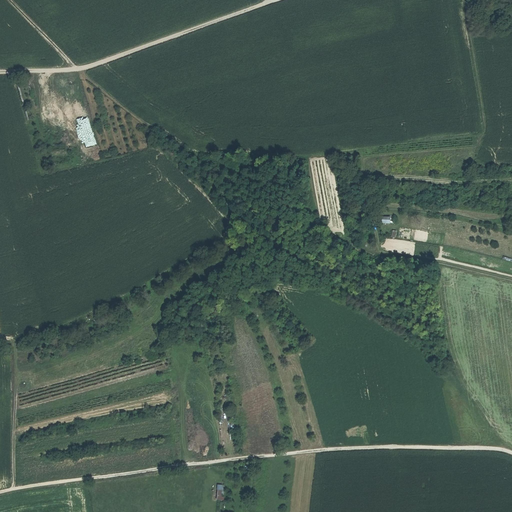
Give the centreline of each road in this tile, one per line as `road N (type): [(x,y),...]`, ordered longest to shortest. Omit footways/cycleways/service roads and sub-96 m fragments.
road 1 (track): [(511,453),(331,450),(0,492)]
road 2 (track): [(147,127),(267,238),(420,339),(509,452)]
road 3 (track): [(301,159),(191,153),(76,69),(9,0)]
road 4 (track): [(0,73),(76,69),(270,2)]
road 5 (track): [(511,279),(379,252),(373,206)]
road 6 (track): [(13,488),(13,339),(0,338)]
